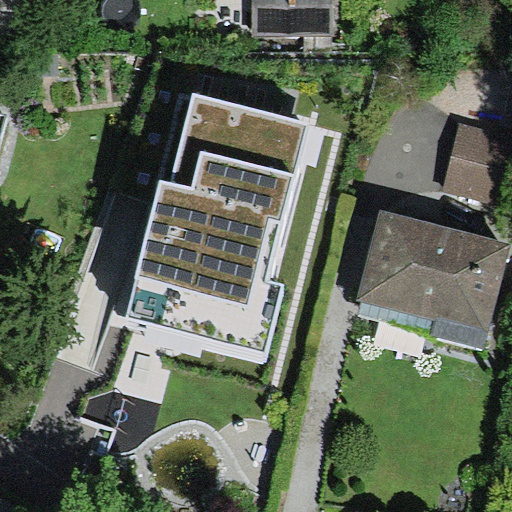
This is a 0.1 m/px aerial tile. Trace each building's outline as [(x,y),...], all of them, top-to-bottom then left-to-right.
[(261,0),(262,35),(345,34),(344,0),(261,0)] [(272,107),(175,85),(133,265),(269,296),(296,180),(257,171),(272,107)] [(322,128),(295,221),(323,229),(350,136),(322,128)] [(487,222),(506,144),(450,130),(439,174),(431,208),(487,222)] [(356,324),(495,358),(511,288),(511,250),(382,218),(356,324)]
